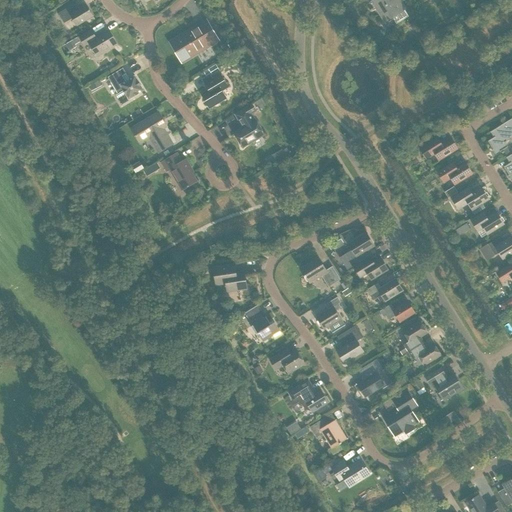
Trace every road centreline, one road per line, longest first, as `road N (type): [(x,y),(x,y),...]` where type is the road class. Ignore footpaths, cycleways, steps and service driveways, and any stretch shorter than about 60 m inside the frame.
road 1 (unclassified): [(503,398),(417,460),(384,462),(275,295),(268,277),(279,253),(383,203)]
road 2 (unclassified): [(383,203),(304,102),(301,0)]
road 3 (unclassified): [(483,366),(383,203)]
road 4 (unclassified): [(238,185),(224,154),(160,85),(147,32)]
road 5 (residential): [(511,109),(474,130),(473,141),(511,207)]
